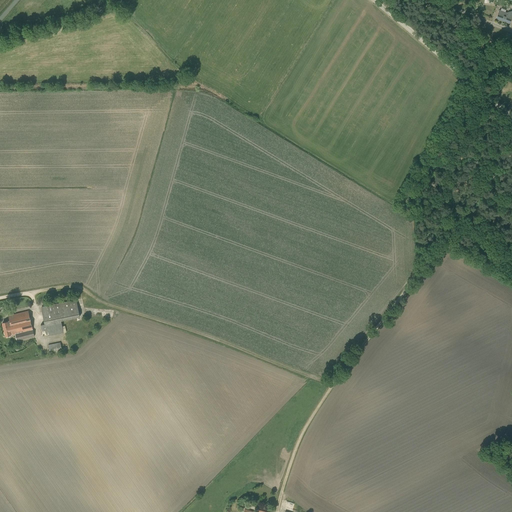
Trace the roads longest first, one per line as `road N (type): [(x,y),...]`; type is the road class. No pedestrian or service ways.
road 1 (track): [(511,154),(305,425),(275,511)]
road 2 (track): [(0,297),(72,286),(334,383)]
road 3 (unclassified): [(511,116),(373,0)]
